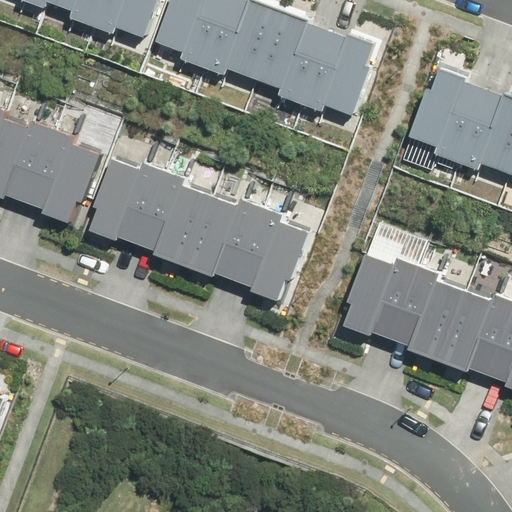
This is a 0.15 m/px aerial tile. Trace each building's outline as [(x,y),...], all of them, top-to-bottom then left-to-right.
[(99,0),(41,0),(40,5),(91,23),(99,0)] [(157,0),(99,0),(91,23),(142,42),(157,0)] [(225,0),(170,0),(154,45),(203,62),(225,0)] [(277,8),(255,0),(225,0),(203,62),(252,79),(277,8)] [(326,25),(277,8),(252,79),(301,96),(326,25)] [(375,42),(326,25),(301,96),(349,114),(375,42)] [(484,76),(436,59),(410,133),(459,150),(484,76)] [(511,152),(511,85),(484,76),(459,150),(507,166),(511,152)] [(48,130),(2,112),(0,115),(0,197),(18,204),(48,130)] [(95,149),(48,130),(18,204),(65,223),(95,149)] [(156,171),(106,152),(80,221),(130,240),(156,171)] [(206,189),(156,171),(130,240),(180,258),(206,189)] [(255,208),(206,189),(180,258),(229,277),(255,208)] [(305,226),(255,208),(229,277),(279,296),(305,226)] [(415,263),(366,244),(337,316),(386,336),(415,263)] [(464,283),(415,263),(386,336),(434,356),(464,283)] [(511,305),(511,302),(464,283),(434,356),(483,375),(511,305)] [(511,305),(483,375),(511,386),(511,305)]
